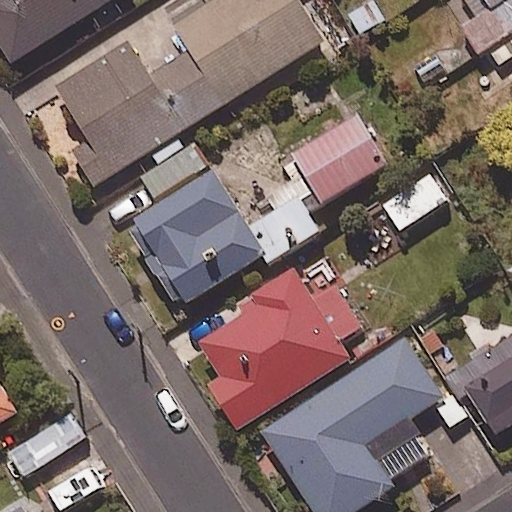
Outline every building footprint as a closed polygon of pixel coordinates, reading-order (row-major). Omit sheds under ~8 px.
[(118,0),(0,0),(0,46),(12,66),(118,0)] [(151,80),(130,46),(55,93),(89,147),(73,157),(95,192),(331,46),(302,0),(220,0),(175,28),(192,55),(151,80)] [(480,0),(489,13),(461,31),(481,62),(490,57),(498,69),(511,60),(511,17),(504,5),(511,0),(480,0)] [(388,25),(375,4),(349,19),(362,40),(388,25)] [(389,171),(360,121),(293,161),(296,165),(323,210),(389,171)] [(208,170),(194,148),(142,181),(157,203),(208,170)] [(250,235),(216,178),(136,226),(141,234),(132,239),(175,311),(183,306),(186,312),(265,266),(268,272),(324,239),(311,217),(323,210),(296,165),(287,170),(295,184),(269,199),(279,217),(250,235)] [(450,205),(432,178),(385,210),(403,236),(450,205)] [(314,306),(296,277),(243,311),(249,321),(201,351),(222,384),(208,393),(239,442),(355,368),(343,348),(365,334),(337,290),(314,306)] [(450,402),(408,339),(259,437),(308,511),(368,511),(398,493),(392,484),(434,456),(415,426),(438,411),(453,433),(471,421),(461,406),(456,398),(450,402)] [(511,340),(446,382),(456,398),(461,406),(470,401),(496,442),(511,432),(511,340)] [(0,430),(20,418),(0,385),(0,430)] [(25,480),(86,441),(72,418),(10,457),(25,480)]
